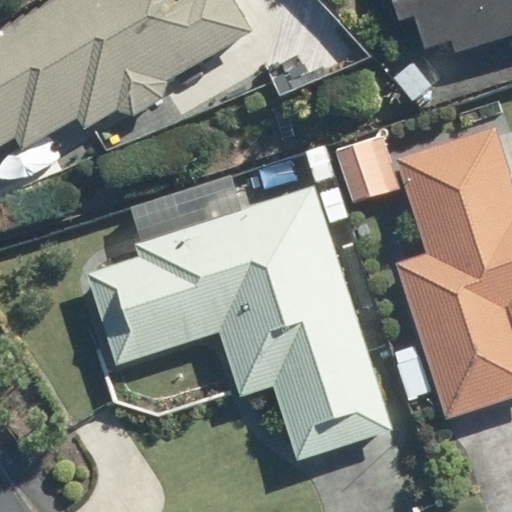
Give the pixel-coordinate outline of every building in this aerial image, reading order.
[(32,154),(89,121),(93,128),(263,32),(243,0),(72,0),(0,42),(0,155),(26,142),(32,154)] [(426,17),(436,48),(463,40),(511,24),(511,0),(403,0),(411,23),(426,17)] [(406,265),(457,420),(511,401),(511,144),(507,128),(409,160),(440,254),(406,265)] [(395,138),(347,155),(364,207),(413,191),(395,138)] [(332,144),(315,150),(339,223),(356,217),(332,144)] [(323,190),(147,246),(151,258),(98,275),(127,364),(232,331),(253,398),(283,388),(307,462),(401,432),(323,190)]
